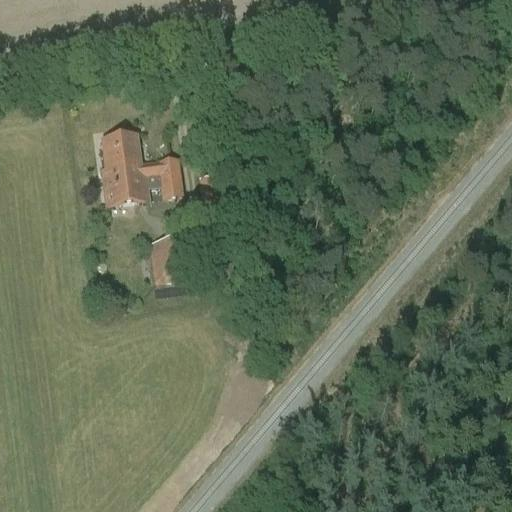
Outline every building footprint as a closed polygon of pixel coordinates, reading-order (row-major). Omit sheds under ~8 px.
[(101,175),(103,192),(115,191),(112,175),(140,171),(140,169),(137,141),(101,145),(105,173),(101,175)] [(177,164),(140,169),(140,171),(143,171),(149,206),(146,182),(160,180),(162,205),(182,202),(177,164)] [(115,191),(103,192),(105,211),(149,206),(143,171),(140,171),(112,175),(115,191)] [(232,180),(200,184),(205,231),(237,228),(232,180)] [(198,269),(195,247),(190,247),(189,243),(149,248),(154,290),(195,284),(193,270),(198,269)]
